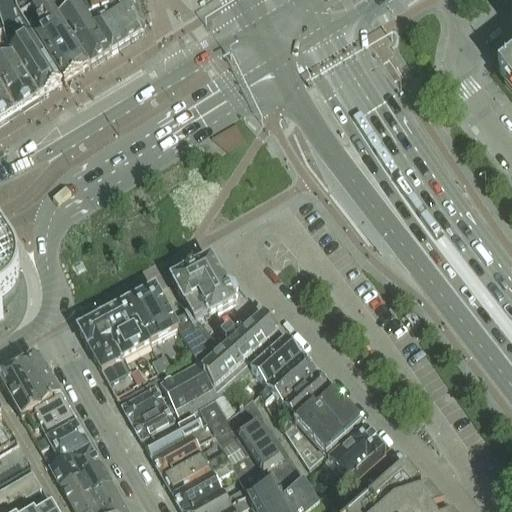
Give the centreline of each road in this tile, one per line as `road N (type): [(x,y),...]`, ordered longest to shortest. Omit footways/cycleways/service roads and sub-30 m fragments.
road 1 (secondary): [(279,61),(305,116),(511,387)]
road 2 (tertiary): [(42,317),(47,287),(38,245),(59,197),(279,61)]
road 3 (residential): [(459,511),(232,253)]
road 4 (secondary): [(511,304),(411,168),(331,29)]
road 5 (residential): [(152,511),(42,317)]
road 6 (tertiary): [(175,75),(0,176)]
road 7 (residential): [(511,151),(464,90),(458,74),(467,43)]
